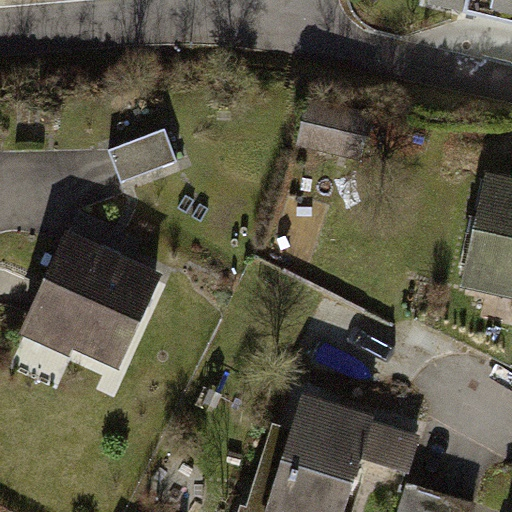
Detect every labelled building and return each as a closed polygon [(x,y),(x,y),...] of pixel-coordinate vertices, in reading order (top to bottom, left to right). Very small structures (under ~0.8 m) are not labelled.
[(511,0),(466,0),(463,12),(511,23),(511,0)] [(316,76),(302,124),(359,141),(373,93),(316,76)] [(166,127),(111,148),(124,180),(178,159),(166,127)] [(57,236),(17,338),(130,381),(170,279),(57,236)] [(335,399),(299,496),(343,511),(393,511),(424,432),(335,399)]
